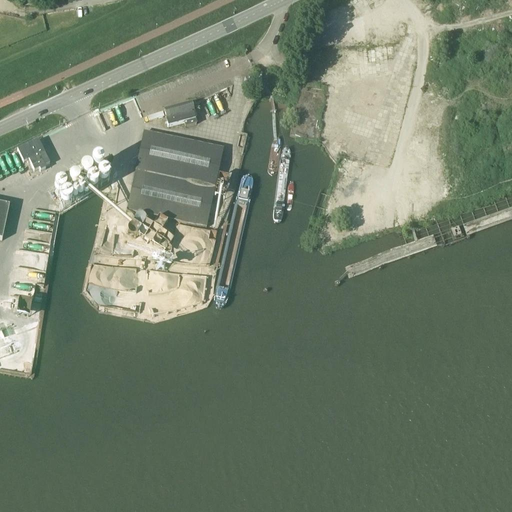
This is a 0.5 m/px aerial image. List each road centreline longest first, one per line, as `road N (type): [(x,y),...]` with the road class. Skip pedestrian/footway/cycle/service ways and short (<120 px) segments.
road 1 (tertiary): [(0,129),(282,0)]
road 2 (unknown): [(28,194),(69,148),(90,142),(126,146),(119,185)]
